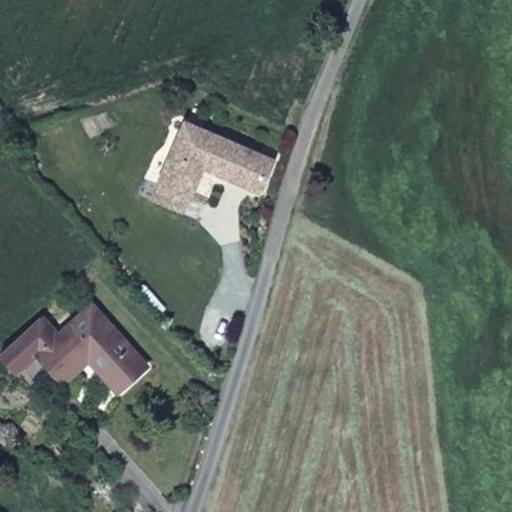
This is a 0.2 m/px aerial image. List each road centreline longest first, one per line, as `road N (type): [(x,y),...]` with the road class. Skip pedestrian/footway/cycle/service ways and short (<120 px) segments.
road 1 (unclassified): [(191,511),(221,433),(279,219)]
road 2 (track): [(279,219),(357,0)]
